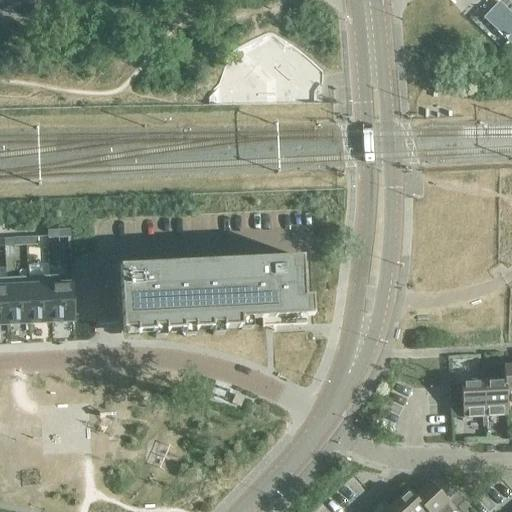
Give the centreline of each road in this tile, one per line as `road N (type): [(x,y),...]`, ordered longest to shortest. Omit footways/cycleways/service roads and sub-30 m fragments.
road 1 (secondary): [(321,420),(363,335),(381,222),(366,0)]
road 2 (residential): [(321,420),(215,366),(154,357),(0,361)]
